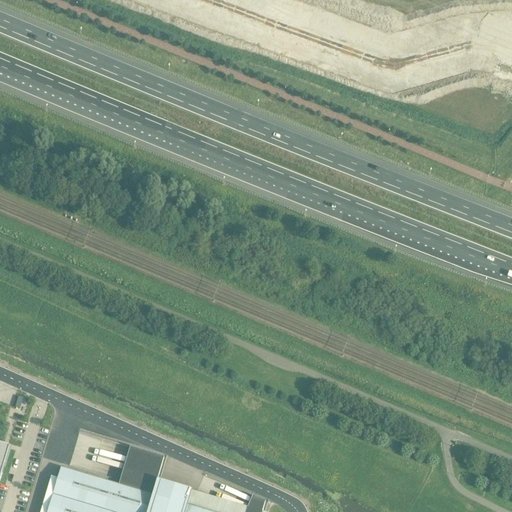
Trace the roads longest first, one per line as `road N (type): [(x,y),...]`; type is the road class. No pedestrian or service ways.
road 1 (motorway): [(511,226),(0,19)]
road 2 (motorway): [(0,66),(511,272)]
road 3 (unclassified): [(295,511),(0,373)]
